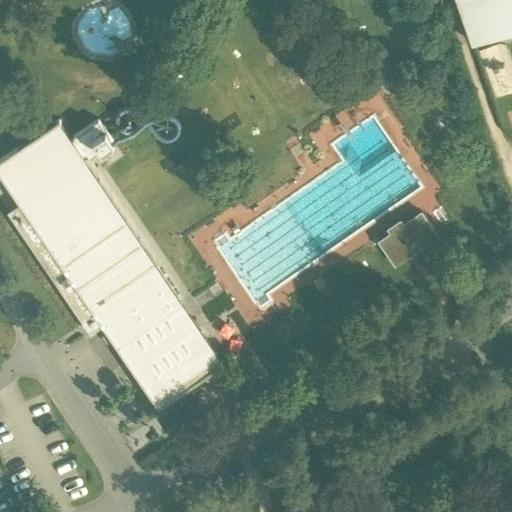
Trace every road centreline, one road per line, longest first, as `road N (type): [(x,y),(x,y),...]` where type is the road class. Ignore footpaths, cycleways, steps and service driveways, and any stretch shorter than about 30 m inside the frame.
road 1 (residential): [(129,500),(511,301)]
road 2 (residential): [(129,500),(37,351)]
